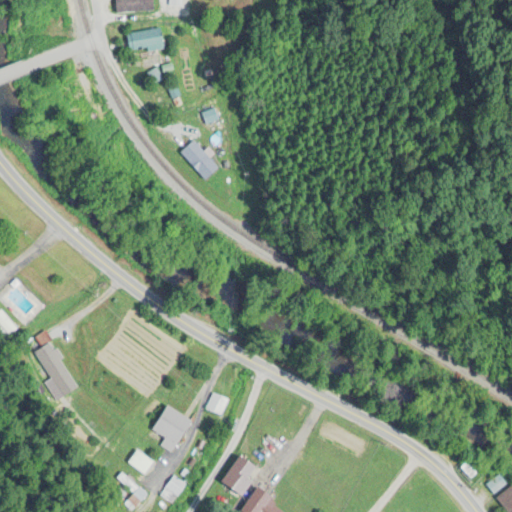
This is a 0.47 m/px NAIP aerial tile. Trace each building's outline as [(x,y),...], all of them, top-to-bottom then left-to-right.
[(181,0),(168,0),(168,8),(182,8),(181,0)] [(163,48),(159,29),(127,34),(130,54),(163,48)] [(207,134),(223,128),(212,100),(196,106),(207,134)] [(33,353),(63,398),(80,387),(43,333),(34,339),(40,348),(33,353)] [(206,411),(218,415),(225,399),(212,394),(206,411)] [(192,422),(168,406),(152,431),(164,439),(159,447),(170,455),(192,422)] [(231,470),(243,479),(252,467),(240,458),(231,470)] [(493,495),(507,485),(500,475),(486,485),(493,495)] [(159,496),(170,505),(185,487),(174,478),(159,496)] [(507,511),(511,511),(511,487),(498,497),(507,511)] [(239,511),(284,511),(256,490),(239,511)]
